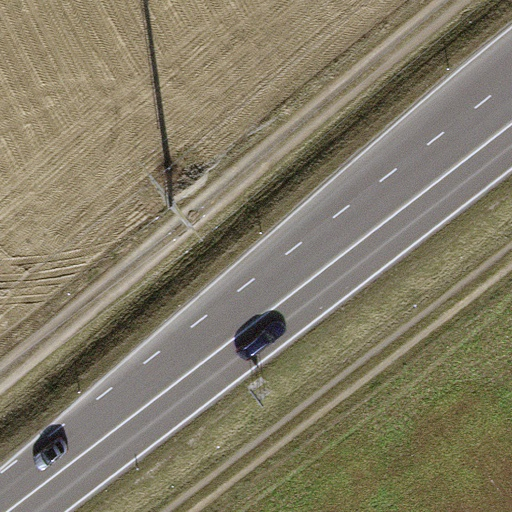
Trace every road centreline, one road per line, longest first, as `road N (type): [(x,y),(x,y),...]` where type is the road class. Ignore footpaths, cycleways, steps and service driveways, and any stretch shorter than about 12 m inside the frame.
road 1 (primary): [(6,511),(511,123)]
road 2 (track): [(444,0),(0,380)]
road 3 (track): [(511,252),(176,511)]
